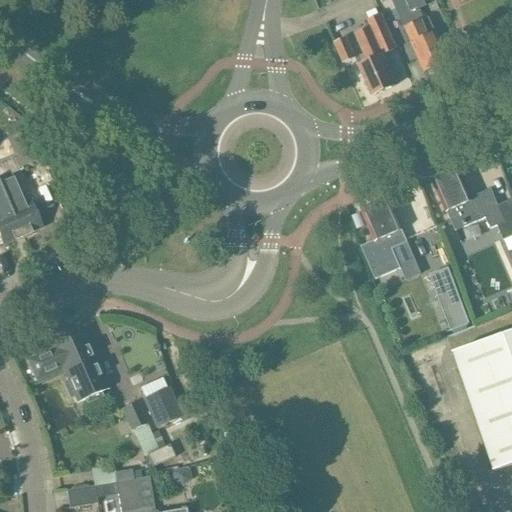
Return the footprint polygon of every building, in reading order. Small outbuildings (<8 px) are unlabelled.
[(392,0),(399,16),(409,12),(415,24),(427,19),(421,6),(427,4),(425,0),(392,0)] [(382,17),(381,15),(365,23),(368,29),(356,34),(368,63),(359,67),(373,97),(397,86),(384,56),(397,50),(382,17)] [(434,32),(428,18),(415,24),(406,28),(412,43),(411,43),(424,73),(448,62),(435,32),(434,32)] [(356,59),(347,39),(334,44),(343,65),(356,59)] [(43,160),(24,119),(2,129),(7,140),(15,157),(21,170),(43,160)] [(15,157),(0,163),(0,189),(22,239),(43,230),(31,202),(24,206),(10,175),(21,170),(15,157)] [(472,202),(458,170),(433,181),(448,214),(449,214),(457,231),(487,218),(491,229),(498,226),(504,240),(511,237),(511,201),(499,207),(491,190),(477,197),(478,199),(472,202)] [(0,240),(3,248),(22,239),(0,189),(0,240)] [(362,248),(361,248),(365,256),(375,281),(401,270),(416,263),(407,243),(402,230),(401,230),(388,201),(362,212),(375,242),(362,248)] [(449,269),(430,276),(451,332),(470,325),(449,269)] [(511,466),(511,333),(453,354),(495,472),(511,466)] [(53,348),(53,350),(28,361),(36,381),(62,369),(64,373),(95,359),(84,334),(53,348)] [(95,359),(64,373),(67,381),(63,383),(70,399),(74,397),(77,403),(85,400),(87,404),(103,397),(101,393),(108,390),(95,359)] [(144,400),(157,429),(181,418),(168,390),(144,400)] [(148,423),(138,402),(121,410),(131,431),(148,423)] [(176,457),(170,444),(160,449),(147,455),(153,468),(176,457)] [(131,480),(136,510),(153,507),(148,477),(131,480)] [(119,511),(122,511),(136,510),(131,480),(115,483),(119,511)] [(97,504),(94,486),(66,491),(69,509),(97,504)]
